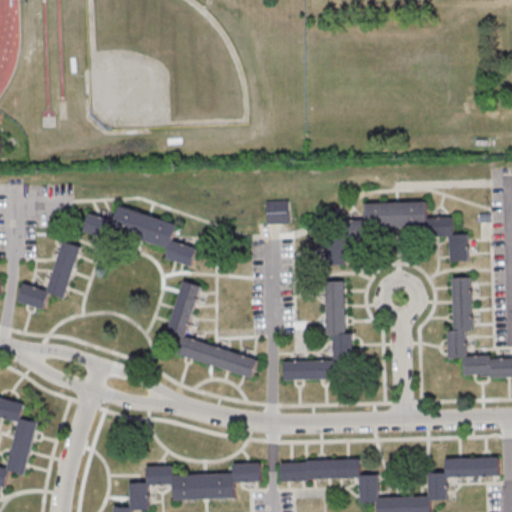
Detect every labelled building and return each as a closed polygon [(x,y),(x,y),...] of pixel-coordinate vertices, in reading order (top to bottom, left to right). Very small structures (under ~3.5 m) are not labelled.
[(268,201),(268,223),(289,223),(289,201),(268,201)] [(367,203),(367,220),(355,220),(355,230),(431,229),(431,236),(451,235),(451,261),(470,261),(470,233),(455,234),(455,217),(428,217),(428,202),(367,203)] [(180,223),(120,206),(116,220),(90,212),(86,227),(169,250),(166,258),(193,266),(199,247),(175,240),(180,223)] [(67,297),(82,246),(63,241),(49,290),(24,282),(18,302),(45,309),(50,293),(67,297)] [(511,356),(468,356),(468,331),(473,331),(473,277),(454,277),(454,330),(449,330),(449,358),(465,358),(465,376),(511,376),(511,356)] [(170,329),(189,335),(202,285),(183,280),(170,329)] [(285,379),(345,378),(345,361),(354,361),(353,332),(347,332),(346,282),(328,283),(328,335),(335,335),(335,360),(285,361),(285,379)] [(254,377),(260,358),(190,337),(184,356),(254,377)] [(0,416),(19,420),(10,467),(0,465),(0,485),(8,487),(11,471),(28,475),(38,421),(22,418),(26,401),(0,395),(0,416)] [(361,478),(362,502),(378,502),(378,511),(431,511),(431,500),(449,499),(448,477),(500,475),(499,456),(447,459),(448,472),(430,472),(431,495),(381,497),(380,474),(362,475),(361,458),(281,461),(282,481),(361,478)] [(237,499),(237,482),(262,482),(262,462),(235,462),(235,474),(176,474),(175,466),(149,466),(149,482),(134,482),(134,506),(115,506),(115,511),(134,511),(135,509),(150,509),(150,484),(173,484),(173,499),(237,499)]
